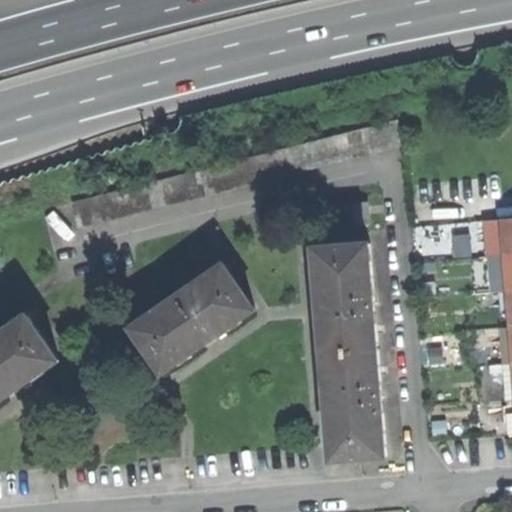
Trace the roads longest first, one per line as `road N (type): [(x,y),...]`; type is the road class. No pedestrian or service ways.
road 1 (trunk): [(0,116),(168,68),(474,0)]
road 2 (residential): [(155,511),(440,488)]
road 3 (trunk): [(176,0),(0,47)]
